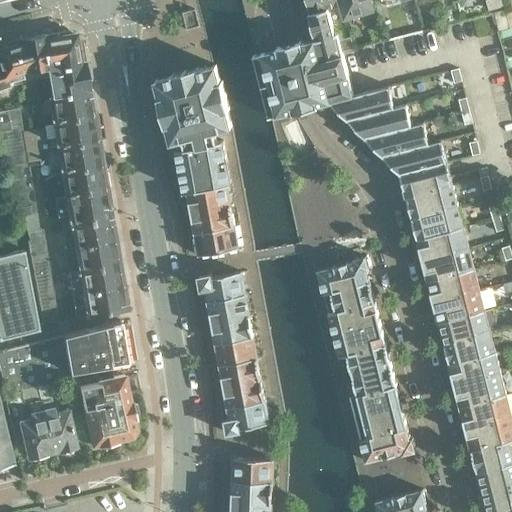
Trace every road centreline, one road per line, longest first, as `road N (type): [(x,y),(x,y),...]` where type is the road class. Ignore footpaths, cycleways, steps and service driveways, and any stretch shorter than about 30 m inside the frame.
road 1 (tertiary): [(186,454),(182,393),(110,0)]
road 2 (residential): [(309,108),(372,179),(388,217),(461,511)]
road 3 (residential): [(186,454),(0,495)]
